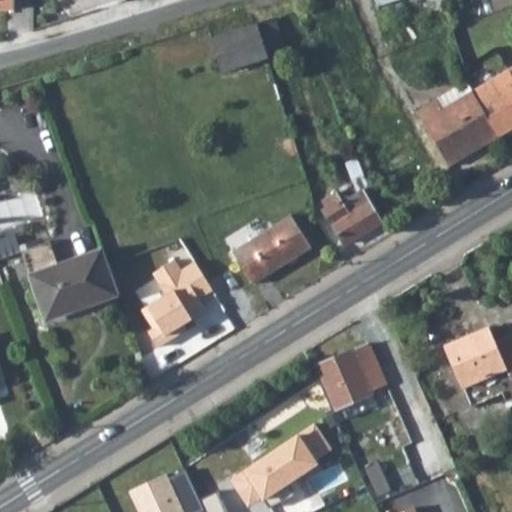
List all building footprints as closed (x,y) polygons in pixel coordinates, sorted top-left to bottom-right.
[(0,0),(0,12),(11,13),(11,0),(0,0)] [(275,20),(258,25),(267,53),(285,47),(275,20)] [(258,25),(212,41),(223,74),(269,58),(267,53),(258,25)] [(511,70),(479,91),(487,110),(485,112),(500,136),(511,129),(511,70)] [(426,124),(425,124),(452,167),(500,136),(485,112),(487,110),(479,91),(446,112),(426,124)] [(420,114),(426,124),(446,112),(441,102),(420,114)] [(340,203),(328,210),(327,216),(347,246),(385,223),(366,191),(372,186),(363,164),(361,160),(338,170),(347,202),(342,205),(340,203)] [(324,202),(328,210),(340,203),(335,195),(324,202)] [(260,222),(228,242),(235,254),(229,258),(236,268),(241,264),(255,286),(313,248),(293,217),(268,233),(260,222)] [(52,242),(24,252),(32,276),(61,266),(52,242)] [(61,266),(32,276),(48,322),(122,296),(106,250),(61,266)] [(490,327),(445,348),(448,360),(467,405),(498,391),(504,405),(511,401),(511,334),(496,342),(490,327)] [(373,392),(391,384),(375,343),(316,367),(336,412),(340,411),(374,396),(373,392)] [(379,408),(374,396),(340,411),(345,423),(379,408)] [(313,423),(230,478),(247,508),(262,500),(264,502),(319,466),(314,461),(331,450),(313,423)] [(47,426),(37,433),(44,444),(54,437),(47,426)] [(166,471),(130,488),(141,511),(196,511),(206,507),(188,468),(169,477),(166,471)]
